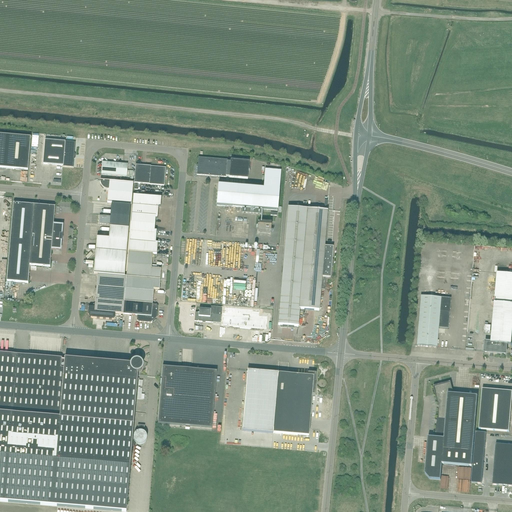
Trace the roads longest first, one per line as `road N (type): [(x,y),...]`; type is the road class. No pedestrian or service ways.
road 1 (unclassified): [(169,339),(183,152),(88,143)]
road 2 (unclassified): [(341,353),(169,339)]
road 3 (unclassified): [(341,353),(325,511)]
road 4 (unclassified): [(356,199),(341,353)]
road 5 (unclassified): [(511,172),(363,135)]
road 6 (unclassified): [(363,135),(376,0)]
road 7 (unclassified): [(74,331),(84,196)]
road 8 (unclassified): [(406,492),(417,360)]
